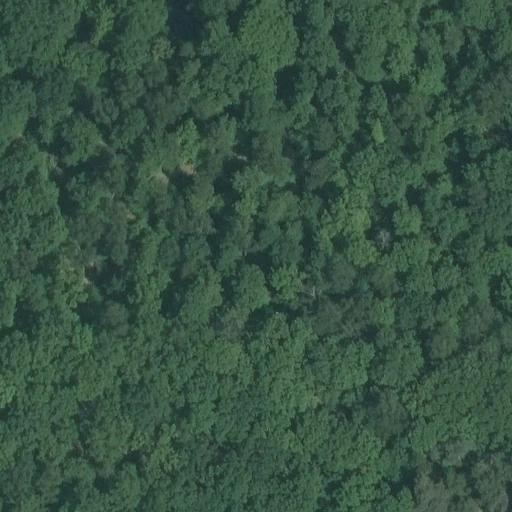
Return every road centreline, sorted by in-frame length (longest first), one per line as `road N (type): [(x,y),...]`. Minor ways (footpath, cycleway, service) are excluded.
road 1 (track): [(117,0),(88,114),(0,367)]
road 2 (unknown): [(300,0),(383,66),(511,133)]
road 3 (track): [(433,511),(440,452),(488,401),(511,407)]
